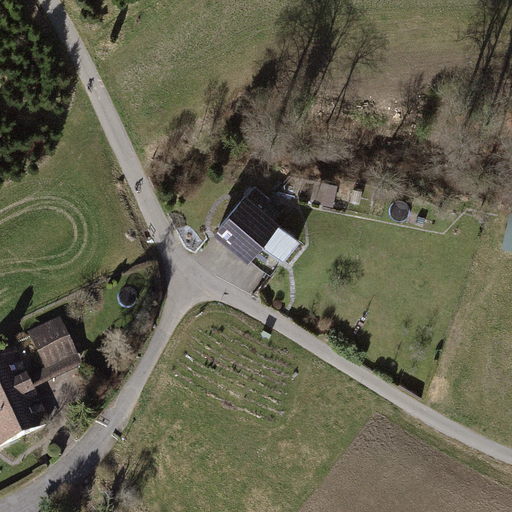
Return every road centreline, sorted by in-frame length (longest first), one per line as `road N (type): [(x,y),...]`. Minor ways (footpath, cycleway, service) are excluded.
road 1 (residential): [(192,278),(511,458)]
road 2 (residential): [(192,278),(45,0)]
road 3 (residential): [(10,511),(78,464),(110,429),(192,278)]
